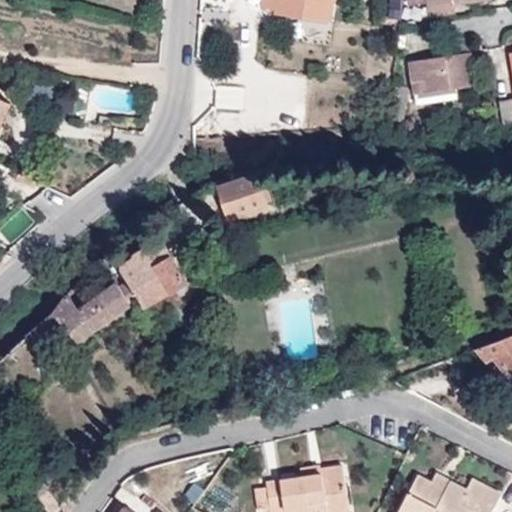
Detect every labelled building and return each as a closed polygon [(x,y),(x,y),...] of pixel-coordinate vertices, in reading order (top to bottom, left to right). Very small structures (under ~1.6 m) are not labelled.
[(333,0),(263,0),(263,6),(277,8),(277,13),(331,20),(333,0)] [(457,13),(456,4),(455,0),(453,0),(429,4),(431,17),(457,13)] [(451,56),(472,53),(470,39),(449,43),(451,56)] [(511,60),(511,98),(500,101),(504,127),(511,125),(511,52),(511,53),(511,60)] [(477,85),(472,53),(451,56),(410,62),(413,81),(425,79),(427,93),(477,85)] [(427,93),(425,79),(413,81),(414,94),(427,93)] [(0,128),(12,104),(0,98),(0,128)] [(230,220),(269,207),(258,173),(219,186),(230,220)] [(120,265),(147,307),(191,281),(162,238),(120,265)] [(85,295),(119,270),(110,257),(76,282),(85,295)] [(79,341),(132,304),(119,283),(80,310),(68,293),(54,312),(26,335),(42,354),(69,330),(79,341)] [(511,334),(479,347),(490,360),(496,355),(511,373),(511,334)] [(322,473),(267,482),(268,488),(256,490),(259,509),(271,507),(272,511),(340,511),(351,510),(343,464),(321,468),(322,473)] [(419,475),(399,511),(492,511),(502,495),(472,480),(467,490),(437,474),(432,482),(419,475)] [(28,499),(36,511),(57,511),(62,507),(48,486),(28,499)]
